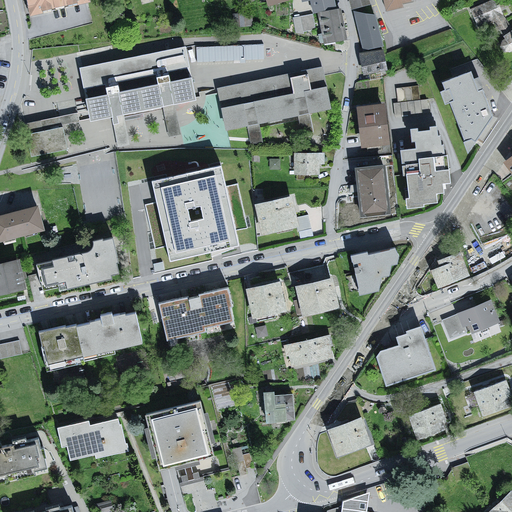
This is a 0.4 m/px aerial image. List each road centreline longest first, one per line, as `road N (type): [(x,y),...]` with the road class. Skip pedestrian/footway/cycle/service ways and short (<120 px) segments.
road 1 (residential): [(433,237),(407,229),(0,323)]
road 2 (track): [(343,0),(354,58),(331,202),(333,246)]
road 3 (tertiary): [(301,484),(327,492),(511,427)]
road 4 (tertiary): [(393,299),(293,451),(301,484)]
road 5 (residential): [(12,0),(19,41),(0,137)]
road 6 (tertiary): [(511,124),(433,237)]
road 7 (residential): [(393,299),(420,307),(511,269)]
